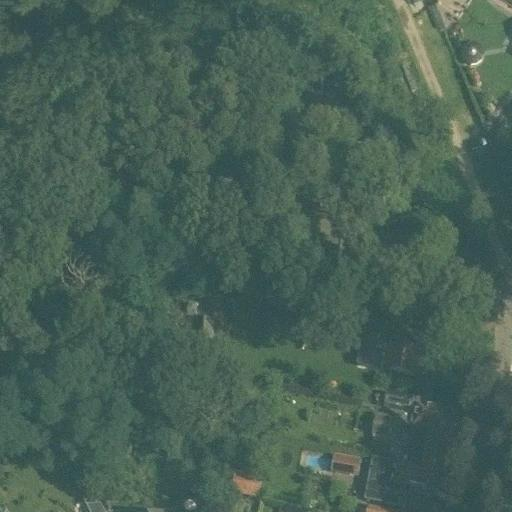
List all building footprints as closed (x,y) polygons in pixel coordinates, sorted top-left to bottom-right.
[(459,53),(459,54),(459,55),(459,56),(460,57),(460,58),(460,59),(461,59),(461,60),(461,61),(462,61),(463,62),(464,63),(465,63),(465,64),(466,64),(467,64),(467,65),(468,65),(469,65),(470,65),(471,65),(472,65),(473,65),(474,64),(475,64),(476,64),(476,63),(477,63),(478,62),(479,61),(479,60),(480,60),(480,59),(481,58),(481,57),(481,56),(482,56),(482,55),(482,54),(482,53),(482,52),(481,51),(481,50),(481,49),(480,48),(480,47),(479,47),(479,46),(478,45),(477,45),(477,44),(476,44),(475,43),(474,43),(473,43),(472,43),(472,42),(471,42),(470,42),(469,42),(469,43),(468,43),(467,43),(466,43),(465,44),(464,44),(464,45),(463,45),(462,46),(461,47),(461,48),(460,48),(460,49),(460,50),(460,51),(459,51),(459,52),(459,53)] [(212,370),(214,323),(194,322),(192,370),(212,370)] [(417,378),(423,352),(388,345),(383,371),(417,378)] [(386,395),(383,410),(385,410),(406,426),(413,427),(413,428),(453,435),(456,415),(420,408),(421,401),(386,395)] [(376,419),(372,436),(389,440),(392,423),(376,419)] [(413,428),(406,465),(445,473),(453,435),(413,428)] [(338,452),(336,471),(362,475),(365,455),(338,452)] [(372,460),(365,502),(401,509),(405,486),(418,488),(441,492),(445,473),(406,465),(406,466),(394,464),(372,460)]
